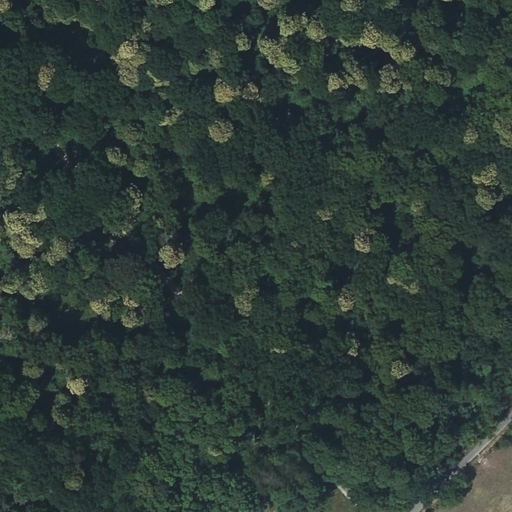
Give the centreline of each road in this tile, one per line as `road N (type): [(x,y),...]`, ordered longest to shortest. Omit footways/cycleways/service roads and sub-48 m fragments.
road 1 (unclassified): [(368,511),(0,79)]
road 2 (unclassified): [(511,413),(409,511)]
